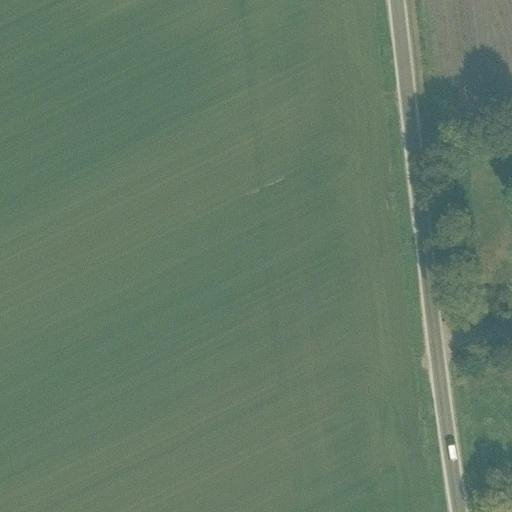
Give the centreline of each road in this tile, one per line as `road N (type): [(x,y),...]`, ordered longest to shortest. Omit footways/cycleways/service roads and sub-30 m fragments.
road 1 (unclassified): [(434,342),(395,0)]
road 2 (unclassified): [(459,511),(434,342)]
